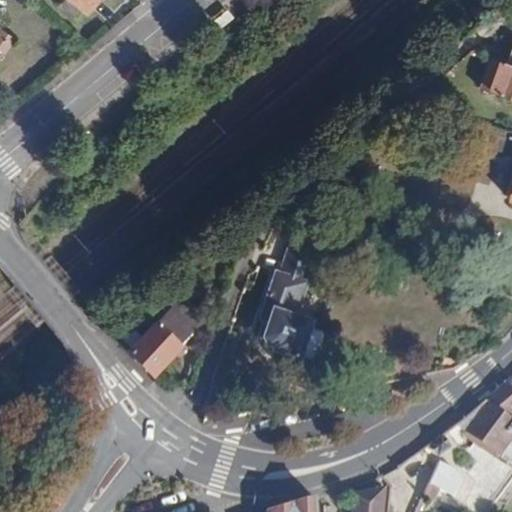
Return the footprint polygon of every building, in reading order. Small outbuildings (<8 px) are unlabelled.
[(71,0),(86,12),(95,0),(71,0)] [(0,49),(9,38),(0,31),(0,49)] [(494,58),(487,77),(494,79),(490,91),(511,98),(511,64),(508,63),(494,58)] [(487,77),(483,88),(490,91),(494,79),(487,77)] [(322,186),(340,210),(363,191),(343,168),(322,186)] [(278,275),(300,282),(304,269),(282,263),(278,275)] [(271,321),(266,335),(269,339),(277,342),(279,348),(296,353),(297,351),(306,322),(307,321),(295,317),(306,285),(300,282),(278,275),(276,274),(261,315),(265,319),(271,321)] [(180,302),(129,355),(150,379),(153,377),(180,349),(179,347),(202,324),(180,302)] [(306,322),(297,351),(307,354),(315,348),(319,337),(317,325),(306,322)] [(511,386),(510,384),(489,404),(506,414),(511,418),(511,386)] [(469,421),(460,427),(481,440),(502,454),(511,438),(511,418),(506,414),(489,404),(485,401),(469,421)] [(511,438),(502,454),(511,460),(511,438)] [(481,440),(458,476),(454,474),(444,492),(438,489),(433,499),(478,511),(500,511),(511,492),(511,460),(502,454),(481,440)] [(438,465),(423,497),(432,501),(433,499),(438,489),(444,492),(454,474),(438,465)] [(380,478),(395,502),(412,492),(398,469),(380,478)] [(315,511),(315,501),(280,511),(381,511),(384,491),(354,500),(352,511),(315,511)]
